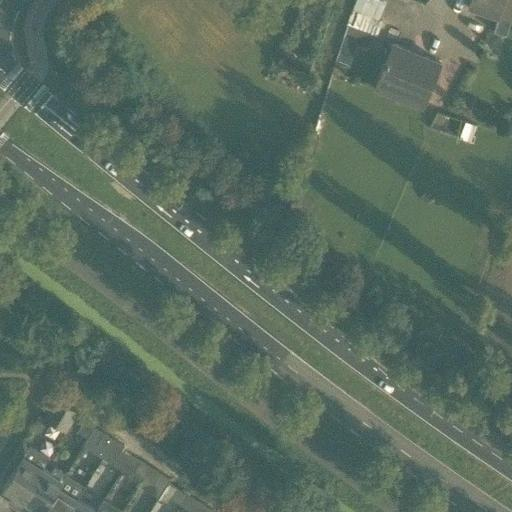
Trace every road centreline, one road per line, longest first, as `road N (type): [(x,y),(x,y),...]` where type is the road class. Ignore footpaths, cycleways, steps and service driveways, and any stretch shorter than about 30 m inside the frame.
road 1 (primary): [(511,473),(409,404),(0,76)]
road 2 (primary): [(0,143),(487,511)]
road 3 (residential): [(229,511),(46,385),(0,458)]
